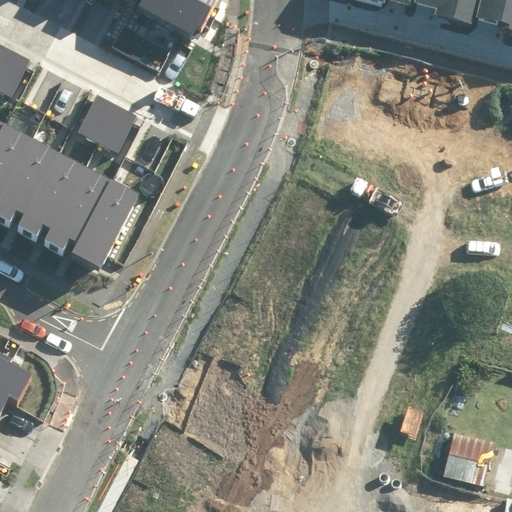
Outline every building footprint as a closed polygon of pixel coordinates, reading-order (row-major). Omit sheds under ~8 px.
[(144,0),(138,11),(194,42),(217,0),(144,0)] [(467,26),(473,0),(416,0),(415,7),(435,12),(434,17),(467,26)] [(511,32),(511,0),(481,0),(475,23),(511,32)] [(0,46),(0,91),(10,97),(28,61),(0,46)] [(434,149),(451,115),(439,109),(447,94),(417,79),(409,96),(394,88),(362,152),(418,181),(427,164),(433,167),(440,152),(434,149)] [(98,96),(80,132),(118,152),(137,116),(98,96)] [(0,201),(32,140),(5,126),(0,136),(0,201)] [(59,154),(32,140),(0,201),(0,220),(10,226),(15,215),(25,220),(59,154)] [(86,168),(59,154),(19,231),(37,240),(43,228),(52,233),(86,168)] [(113,182),(86,168),(52,233),(46,244),(64,254),(70,242),(79,247),(113,182)] [(140,196),(113,182),(73,258),(100,272),(140,196)] [(357,318),(347,313),(371,266),(382,271),(401,233),(338,200),(274,323),(338,356),(357,318)] [(426,218),(414,242),(451,260),(463,237),(426,218)] [(302,426),(323,388),(261,355),(192,482),(247,511),(255,511),(278,471),(268,466),(292,421),(302,426)] [(31,373),(0,356),(0,410),(1,411),(9,395),(17,399),(31,373)] [(493,445),(446,435),(437,479),(483,489),(493,445)] [(320,503),(327,506),(324,511),(391,511),(411,468),(347,440),(320,503)]
